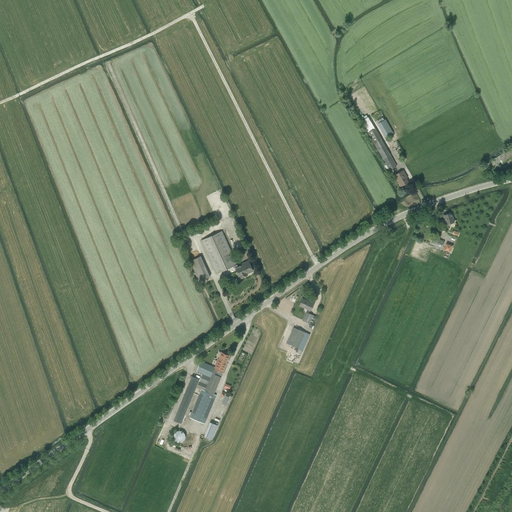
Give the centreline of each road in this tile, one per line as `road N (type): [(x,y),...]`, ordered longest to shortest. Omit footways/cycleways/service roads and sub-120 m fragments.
road 1 (tertiary): [(0,491),(360,237),(434,202),(511,179)]
road 2 (track): [(235,325),(196,239),(184,243),(104,59)]
road 3 (track): [(0,104),(201,11)]
road 4 (track): [(248,315),(168,511)]
